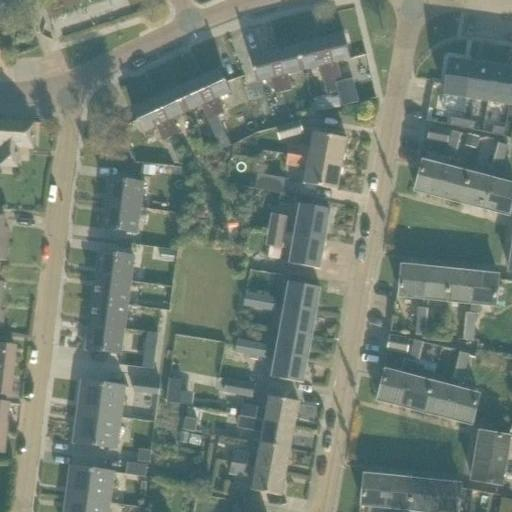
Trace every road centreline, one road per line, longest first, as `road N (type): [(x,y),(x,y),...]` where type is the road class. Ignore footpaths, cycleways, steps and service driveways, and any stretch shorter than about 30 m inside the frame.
road 1 (unclassified): [(320,511),(407,0)]
road 2 (residential): [(78,97),(23,511)]
road 3 (unclassified): [(191,32),(78,97)]
